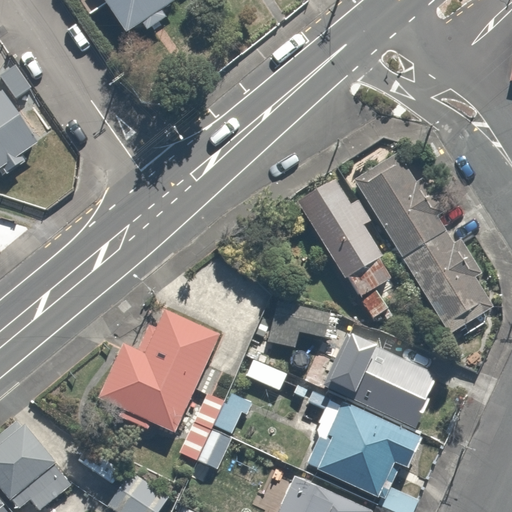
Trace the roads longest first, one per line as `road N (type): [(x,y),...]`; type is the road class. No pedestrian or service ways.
road 1 (secondary): [(364,22),(159,209)]
road 2 (residential): [(159,209),(12,0)]
road 3 (secondary): [(159,209),(0,336)]
road 4 (residential): [(425,77),(481,122),(511,165)]
